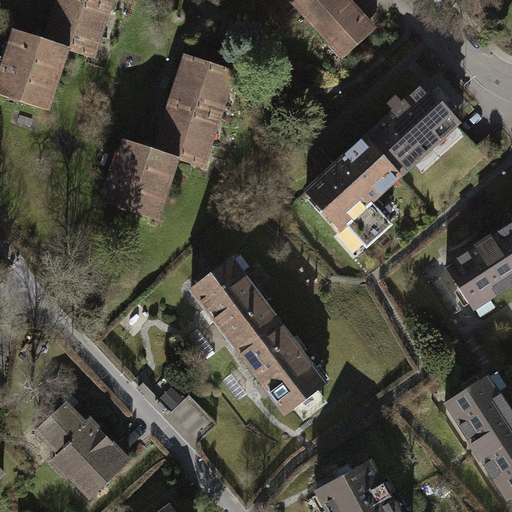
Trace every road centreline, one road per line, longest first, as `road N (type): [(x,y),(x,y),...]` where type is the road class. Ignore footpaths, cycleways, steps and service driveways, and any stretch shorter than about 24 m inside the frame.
road 1 (residential): [(233,511),(112,373)]
road 2 (residential): [(416,0),(484,72),(511,87)]
road 3 (residential): [(112,373),(15,295)]
